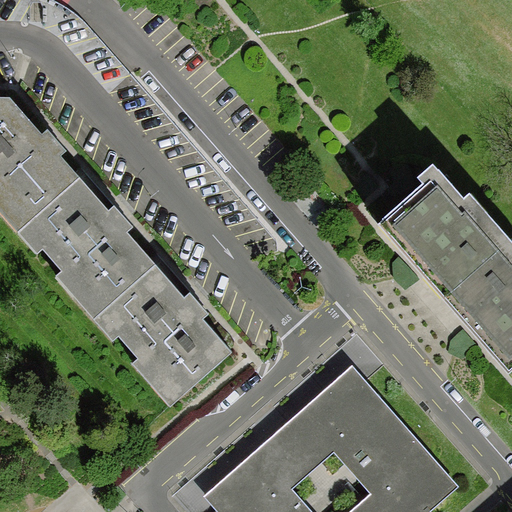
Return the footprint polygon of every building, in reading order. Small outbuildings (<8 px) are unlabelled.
[(10,99),(0,98),(0,199),(25,228),(81,178),(10,99)] [(423,185),(383,218),(449,294),(511,240),(470,194),(464,199),(434,165),(418,178),(423,185)] [(156,264),(81,178),(25,228),(100,314),(156,264)] [(318,227),(336,211),(309,181),(291,197),(318,227)] [(511,240),(449,294),(511,365),(511,240)] [(233,351),(156,264),(100,314),(176,401),(233,351)] [(220,511),(221,511),(426,511),(457,485),(366,383),(353,368),(207,496),(220,511)]
